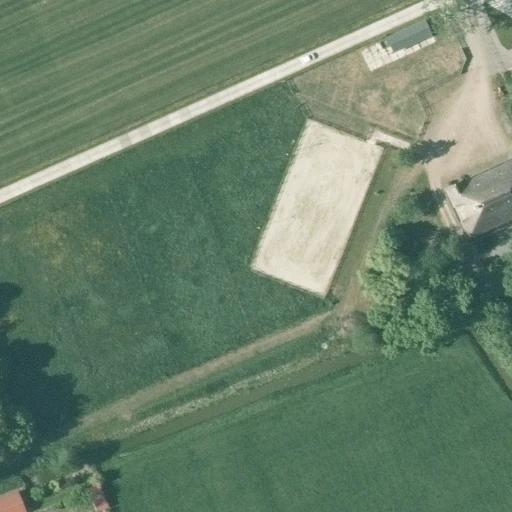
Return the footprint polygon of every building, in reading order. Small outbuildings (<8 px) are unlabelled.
[(486,120),(504,112),(499,102),(482,110),(486,120)] [(469,244),(511,223),(511,158),(444,190),(469,244)] [(482,275),(471,280),(484,309),(511,296),(511,272),(511,271),(485,282),(482,275)] [(99,511),(109,508),(98,484),(89,488),(99,511)] [(26,511),(18,491),(0,498),(0,511),(26,511)]
